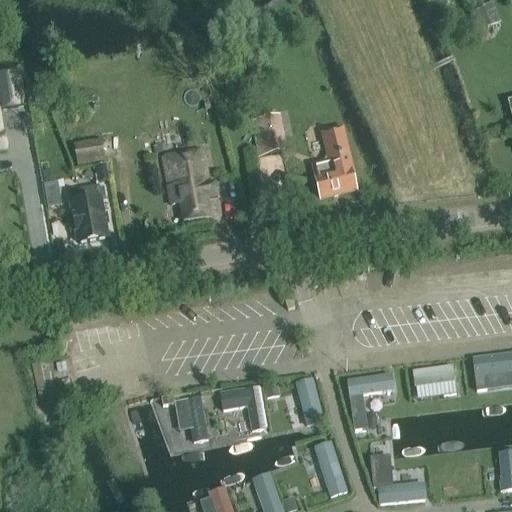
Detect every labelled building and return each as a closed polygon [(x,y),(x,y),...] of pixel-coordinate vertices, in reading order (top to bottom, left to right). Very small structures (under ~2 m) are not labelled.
[(490,28),(483,9),(468,14),(475,33),(490,28)] [(246,42),(241,14),(221,18),(225,45),(246,42)] [(0,112),(25,109),(19,74),(0,77),(0,112)] [(257,159),(267,157),(283,153),(287,153),(281,117),(250,123),(257,159)] [(355,192),(347,159),(340,129),(320,134),(327,164),(312,168),(316,181),(315,182),(320,201),(355,192)] [(72,146),(76,169),(105,164),(100,141),(72,146)] [(185,153),(164,157),(165,159),(162,159),(171,207),(180,206),(183,224),(209,220),(206,201),(215,199),(212,185),(208,185),(202,152),(186,155),(185,153)] [(50,194),(65,193),(63,174),(49,175),(50,194)] [(76,233),(78,246),(106,241),(97,188),(69,193),(74,219),(70,220),(72,234),(76,233)] [(294,310),(292,302),(285,305),(287,312),(294,310)] [(503,376),(502,363),(467,365),(468,378),(503,376)] [(448,379),(406,380),(407,400),(448,398),(448,379)] [(300,431),(316,427),(305,383),(289,387),(300,431)] [(387,386),(341,391),(343,414),(358,412),(357,398),(387,395),(387,386)] [(363,427),(349,430),(356,461),(381,456),(377,436),(365,438),(363,427)] [(323,447),(307,452),(325,503),(340,497),(323,447)] [(511,460),(493,463),(497,490),(511,487),(511,460)] [(448,470),(431,471),(432,496),(470,495),(470,478),(448,479),(448,470)] [(401,473),(374,475),(376,500),(414,498),(413,483),(402,484),(401,473)]
